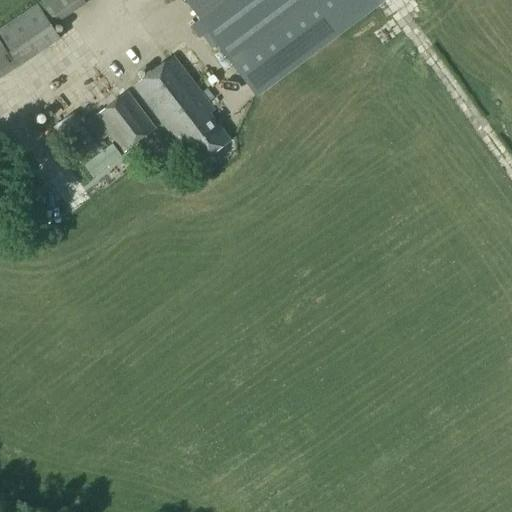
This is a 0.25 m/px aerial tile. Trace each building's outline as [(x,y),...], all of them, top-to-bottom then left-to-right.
[(54,32),(51,27),(85,5),(81,0),(43,0),(37,4),(36,3),(0,27),(0,79),(16,69),(11,60),(54,32)] [(183,0),(208,33),(251,0),(183,0)] [(172,58),(134,87),(175,140),(179,137),(200,164),(229,141),(208,114),(213,111),(172,58)] [(126,93),(95,116),(123,154),(155,130),(126,93)] [(77,111),(51,129),(76,162),(99,146),(77,111)] [(53,156),(28,172),(52,210),(77,194),(53,156)]
